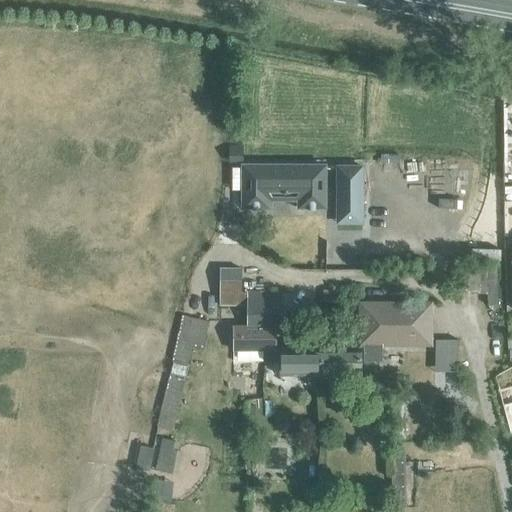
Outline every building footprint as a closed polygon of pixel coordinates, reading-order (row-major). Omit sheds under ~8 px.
[(229,159),(242,159),(242,145),(229,145),(229,159)] [(323,178),(323,166),(243,167),(243,207),(267,206),(267,190),(299,191),(299,206),(323,206),(323,190),(316,190),(316,178),(323,178)] [(361,166),(337,166),(337,190),(361,190),(361,166)] [(489,215),(489,250),(502,250),(502,215),(489,215)] [(488,266),(488,305),(499,305),(499,266),(488,266)] [(246,304),(247,326),(276,326),(276,324),(281,324),(281,292),(241,292),(241,269),(219,268),(218,305),(246,304)] [(338,290),(324,290),(323,303),(338,303),(338,290)] [(359,343),(359,348),(359,361),(381,361),(381,360),(386,360),(386,349),(381,349),(381,344),(430,344),(430,303),(359,304),(359,343)] [(182,315),(176,341),(190,344),(202,347),(207,321),(182,315)] [(276,349),(276,326),(247,326),(233,326),(233,349),(263,349),(276,349)] [(279,348),(279,349),(276,349),(263,349),(263,361),(279,361),(279,375),(319,375),(320,348),(279,348)] [(360,375),(359,361),(359,348),(320,348),(319,375),(360,375)] [(394,413),(406,413),(406,401),(394,401),(394,413)] [(406,426),(394,426),(394,438),(406,438),(406,426)] [(157,437),(157,445),(137,444),(136,467),(175,469),(176,438),(157,437)] [(391,450),(391,508),(404,508),(404,450),(391,450)] [(246,452),(246,465),(256,465),(255,451),(246,452)] [(227,460),(227,471),(241,471),(241,460),(227,460)] [(304,487),(304,499),(314,499),(314,487),(304,487)]
